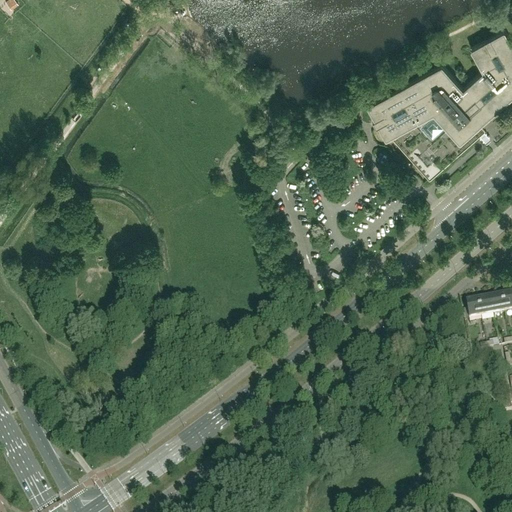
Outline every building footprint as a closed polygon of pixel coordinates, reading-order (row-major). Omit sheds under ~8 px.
[(7,0),(5,1),(12,10),(19,4),(15,0),(7,0)] [(489,118),(511,96),(511,43),(505,31),(505,30),(504,30),(503,30),(490,37),(484,40),(472,47),(471,48),(471,49),(482,70),(467,83),(463,87),(443,65),(442,64),(441,64),(368,104),(367,105),(367,107),(374,119),(372,120),(376,126),(378,126),(384,138),(385,139),(387,139),(391,137),(428,178),(429,179),(430,179),(431,178),(476,138),(477,137),(477,136),(474,133),(481,127),(480,125),(489,118)] [(329,131),(356,116),(355,113),(363,109),(359,102),(356,103),(355,103),(354,100),(350,102),(351,105),(352,106),(324,121),(329,131)] [(485,134),(479,138),(486,146),(491,142),(485,134)] [(511,293),(502,295),(505,312),(511,310),(511,293)] [(505,312),(502,295),(490,297),(493,314),(505,312)] [(493,314),(490,297),(478,300),(481,316),(493,314)] [(481,316),(478,300),(466,302),(469,319),(481,316)]
